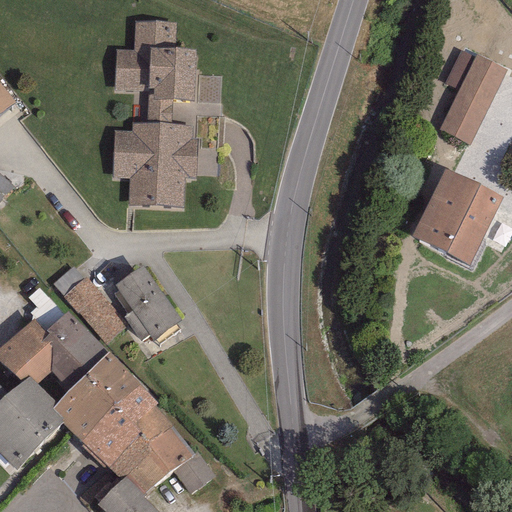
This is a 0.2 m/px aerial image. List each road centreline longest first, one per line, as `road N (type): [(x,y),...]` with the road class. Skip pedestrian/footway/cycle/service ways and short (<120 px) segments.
road 1 (tertiary): [(351,0),(284,238),(291,429)]
road 2 (unclassified): [(511,303),(349,422),(291,429)]
